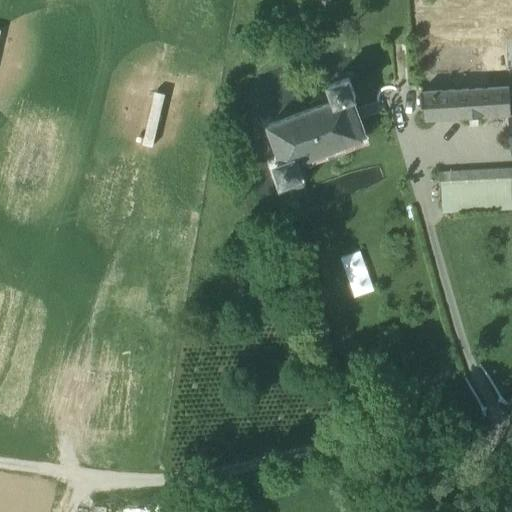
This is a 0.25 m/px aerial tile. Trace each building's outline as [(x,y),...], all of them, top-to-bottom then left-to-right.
[(170,89),(182,37),(170,34),(158,86),(170,89)] [(275,166),(283,186),(303,178),(297,163),(363,139),(349,102),(356,100),(349,80),(329,87),(335,103),(269,127),(282,163),(275,166)] [(423,121),(509,116),(511,116),(509,88),(421,94),(423,121)] [(511,208),(511,170),(440,174),(443,213),(511,208)] [(342,257),(351,298),(372,293),(363,252),(342,257)]
